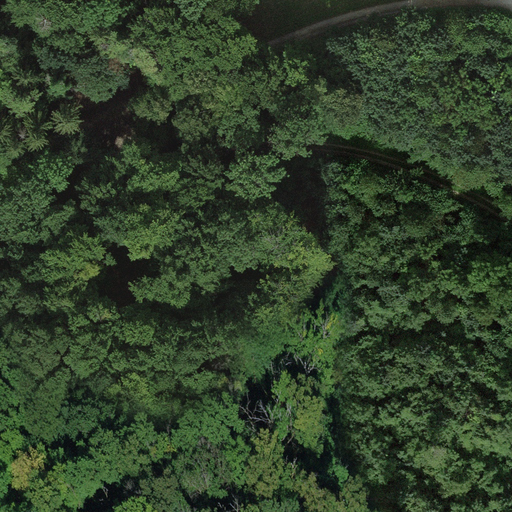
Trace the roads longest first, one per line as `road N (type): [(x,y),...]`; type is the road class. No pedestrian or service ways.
road 1 (track): [(511,0),(329,21),(0,166)]
road 2 (track): [(511,214),(427,167),(355,146),(140,143),(105,114)]
road 3 (track): [(0,238),(83,169),(140,143)]
